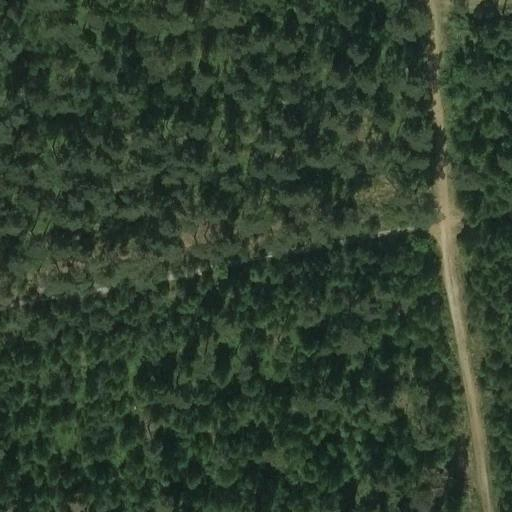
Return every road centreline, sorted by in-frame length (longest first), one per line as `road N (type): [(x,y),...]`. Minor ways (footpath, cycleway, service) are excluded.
road 1 (track): [(452,224),(0,310)]
road 2 (track): [(452,224),(487,511)]
